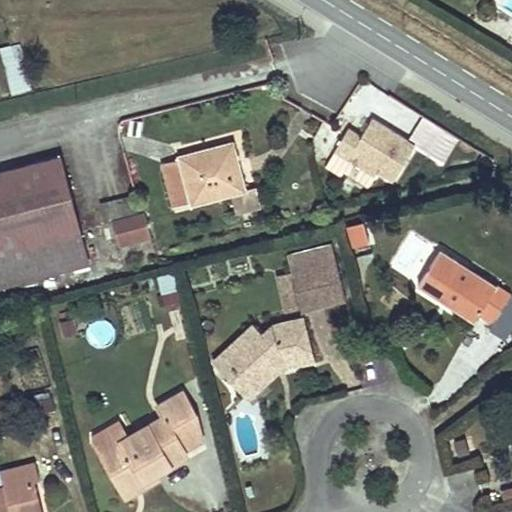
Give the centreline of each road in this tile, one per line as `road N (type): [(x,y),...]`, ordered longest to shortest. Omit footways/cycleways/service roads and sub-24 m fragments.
road 1 (residential): [(392,511),(414,499),(427,474),(424,435),(411,415),(359,403),(333,417),(317,446),(314,476)]
road 2 (secondary): [(323,0),(511,116)]
